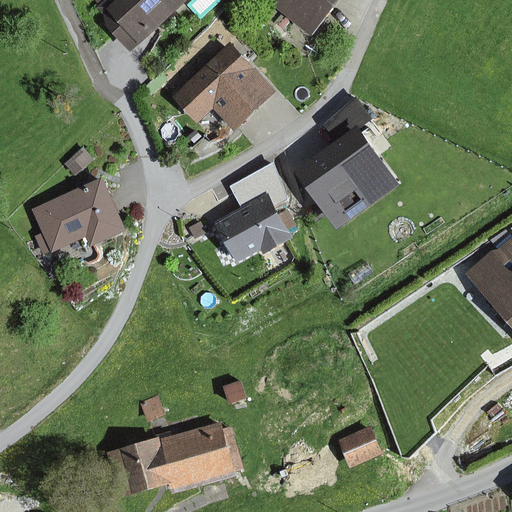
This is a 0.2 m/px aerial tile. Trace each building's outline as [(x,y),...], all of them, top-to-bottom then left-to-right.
[(106,0),(99,7),(135,47),(188,0),(106,0)] [(339,0),(266,0),(311,35),(339,0)] [(230,45),(172,98),(196,125),(211,112),(234,137),(277,97),(230,45)] [(367,126),(379,117),(363,95),(331,122),(343,139),(365,123),(367,126)] [(300,170),(344,230),(409,183),(367,126),(365,123),(343,139),(300,170)] [(240,214),(214,227),(235,266),(287,240),(274,214),(287,208),(271,175),(231,196),(240,214)] [(100,179),(27,211),(46,254),(83,239),(87,248),(123,232),(100,179)] [(511,236),(464,275),(511,334),(511,236)] [(239,383),(222,389),(228,407),(245,401),(239,383)] [(159,399),(140,405),(146,426),(166,420),(159,399)] [(220,421),(108,450),(121,502),(234,473),(220,421)] [(370,429),(337,441),(348,470),(381,457),(370,429)]
